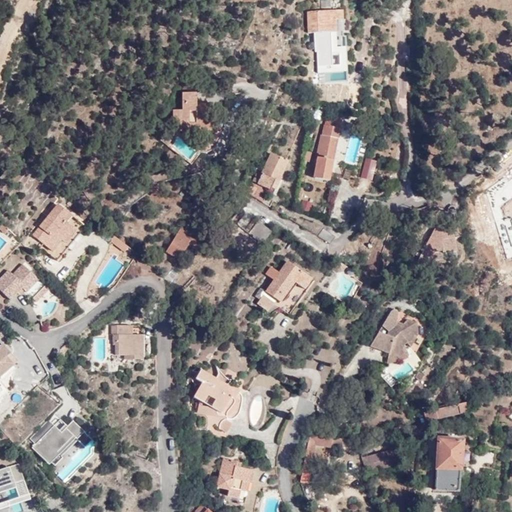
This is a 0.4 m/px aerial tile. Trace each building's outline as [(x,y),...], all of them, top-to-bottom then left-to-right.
[(342,20),(341,9),(307,12),(309,33),(314,33),(316,57),(338,56),(335,20),(342,20)] [(177,109),(168,109),(169,128),(183,127),(183,129),(206,129),(205,105),(190,105),(190,92),(176,92),(177,109)] [(339,125),(320,123),(315,156),(317,156),(314,176),(330,178),(337,133),(338,133),(339,125)] [(162,129),(156,138),(164,145),(169,135),(162,129)] [(287,159),(272,151),(262,173),(256,171),(252,180),(270,188),(276,175),(279,177),(287,159)] [(371,182),(376,162),(364,159),(359,179),(371,182)] [(248,183),(244,189),(252,194),(255,187),(248,183)] [(309,211),(310,202),(301,201),(300,210),(309,211)] [(57,261),(85,227),(57,204),(33,234),(43,243),(40,247),(57,261)] [(252,232),(264,241),(273,230),(261,220),(252,232)] [(9,229),(3,223),(0,226),(0,229),(4,234),(9,229)] [(205,237),(185,224),(167,250),(181,259),(187,249),(193,252),(205,237)] [(424,248),(435,253),(445,232),(435,227),(424,248)] [(318,238),(329,245),(335,237),(322,230),(318,238)] [(129,247),(116,237),(112,243),(124,253),(129,247)] [(267,291),(279,299),(282,302),(298,280),(309,288),(314,279),(289,261),(281,273),(273,267),(268,274),(276,279),(267,291)] [(341,271),(346,265),(337,261),(330,270),(333,272),(341,271)] [(24,265),(14,275),(9,271),(0,281),(0,289),(13,302),(18,297),(24,290),(26,292),(28,294),(41,281),(24,265)] [(381,284),(390,289),(399,271),(389,265),(381,284)] [(50,290),(41,281),(28,294),(38,303),(50,290)] [(269,312),(279,299),(267,291),(263,288),(257,294),(261,297),(258,304),(269,312)] [(24,290),(18,297),(20,299),(26,292),(24,290)] [(388,349),(388,356),(406,349),(404,339),(407,337),(411,342),(416,332),(417,328),(416,316),(410,316),(406,314),(399,322),(396,321),(396,304),(394,304),(390,304),(382,322),(388,327),(384,331),(378,328),(370,342),(388,349)] [(117,355),(124,355),(135,355),(135,343),(138,343),(138,336),(143,336),(143,326),(128,326),(112,326),(112,335),(114,335),(113,345),(117,344),(117,355)] [(143,336),(138,336),(138,343),(135,343),(135,355),(124,355),(124,360),(143,360),(143,336)] [(0,378),(18,358),(4,344),(0,348),(0,386),(3,383),(0,379),(0,378)] [(406,349),(388,356),(388,361),(408,354),(406,349)] [(197,413),(226,418),(230,419),(233,419),(235,417),(239,412),(242,403),(242,399),(241,394),(239,392),(241,390),(236,387),(233,393),(226,388),(230,381),(226,378),(220,371),(215,364),(218,371),(218,374),(215,379),(201,370),(195,380),(201,383),(194,396),(200,400),(198,403),(197,413)] [(60,400),(68,397),(63,386),(56,389),(60,400)] [(428,421),(467,411),(464,402),(426,412),(428,421)] [(59,419),(32,447),(56,473),(92,439),(74,422),(68,425),(59,419)] [(350,440),(312,437),(303,483),(311,484),(319,448),(350,450),(350,440)] [(437,437),(434,489),(458,491),(461,439),(437,437)] [(365,473),(399,464),(395,449),(361,458),(362,460),(365,473)] [(239,465),(239,460),(225,456),(218,487),(232,490),(231,498),(237,499),(236,503),(248,506),(256,469),(239,465)] [(18,463),(0,469),(0,511),(32,500),(18,463)]
